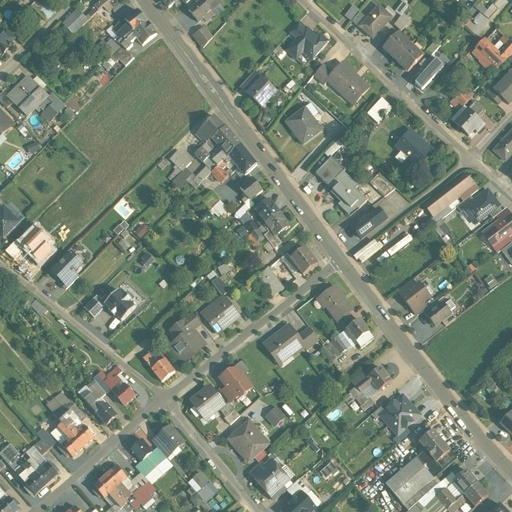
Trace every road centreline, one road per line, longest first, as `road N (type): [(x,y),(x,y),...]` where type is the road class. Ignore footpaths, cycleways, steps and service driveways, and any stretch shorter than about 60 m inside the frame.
road 1 (tertiary): [(341,260),(145,0)]
road 2 (tertiary): [(511,473),(341,260)]
road 3 (residential): [(303,0),(469,160)]
road 4 (residential): [(163,401),(341,260)]
road 5 (residential): [(163,401),(0,263)]
road 6 (residential): [(37,511),(163,401)]
road 7 (residential): [(341,260),(469,160)]
road 8 (residential): [(256,511),(163,401)]
